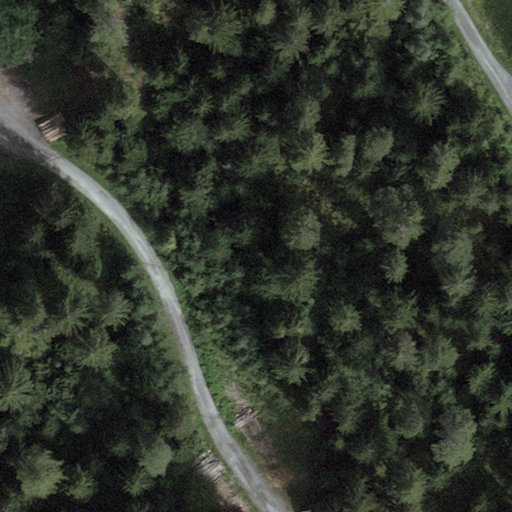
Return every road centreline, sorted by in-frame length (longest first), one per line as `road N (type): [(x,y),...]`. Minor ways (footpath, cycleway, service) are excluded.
road 1 (track): [(0,130),(59,164),(138,232),(183,322),(230,452),(267,511)]
road 2 (track): [(511,106),(443,0)]
